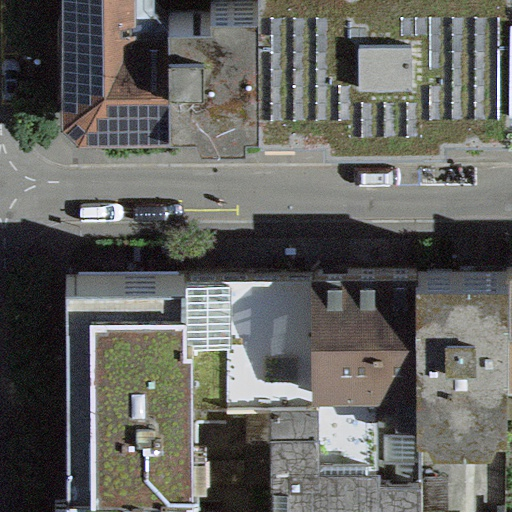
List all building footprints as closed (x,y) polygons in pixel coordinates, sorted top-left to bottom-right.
[(64,73),(66,73),(66,104),(80,118),(171,117),(171,7),(168,7),(168,20),(132,20),(132,0),(63,0),(64,22),(64,73)] [(261,0),(210,0),(210,7),(171,7),(171,117),(195,117),(200,129),(225,129),(225,117),(246,117),(259,117),(262,117),(262,116),(261,0)] [(443,116),(509,116),(510,0),(261,0),(262,116),(349,116),(353,128),(387,128),(387,116),(406,116),(410,128),(443,128),(443,116)] [(507,265),(418,266),(419,406),(419,416),(505,416),(505,371),(507,266),(507,265)] [(419,406),(418,266),(317,267),(184,267),(185,328),(230,328),(230,394),(272,394),(272,441),(272,477),(272,511),(419,511),(419,475),(419,416),(419,406)] [(67,268),(67,478),(68,478),(69,478),(194,477),(194,439),(193,412),(232,412),(232,411),(248,411),(248,441),(272,441),(272,394),(230,394),(230,328),(185,328),(184,267),(67,268)] [(68,511),(197,511),(198,477),(194,477),(69,478),(68,478),(68,491),(68,511)]
